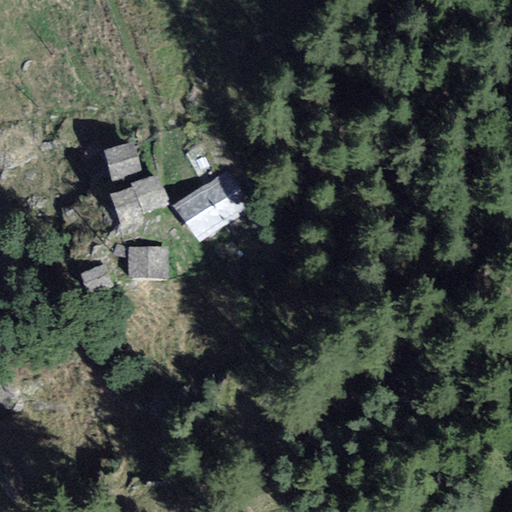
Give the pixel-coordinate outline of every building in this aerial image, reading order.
[(138,172),(132,147),(108,154),(114,178),(138,172)] [(247,205),(228,176),(181,207),(200,236),(247,205)] [(158,180),(114,194),(121,216),(165,202),(158,180)] [(164,275),(164,250),(132,250),(132,275),(164,275)] [(111,287),(102,268),(84,276),(92,295),(111,287)]
